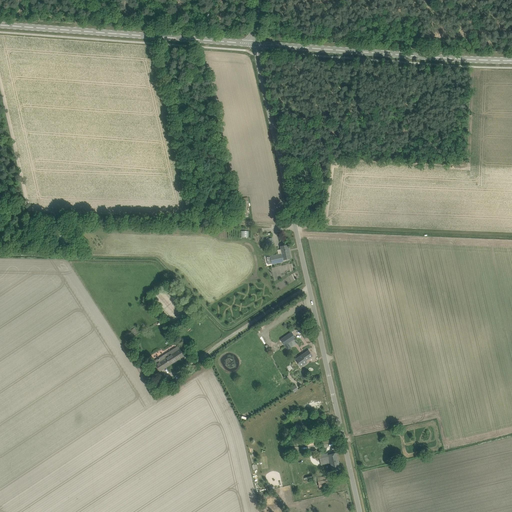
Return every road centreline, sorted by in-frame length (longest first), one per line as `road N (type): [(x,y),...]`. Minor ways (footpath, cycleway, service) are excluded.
road 1 (unclassified): [(359,511),(253,43)]
road 2 (track): [(0,214),(296,227)]
road 3 (secondary): [(253,43),(511,60)]
road 4 (secondary): [(0,25),(253,43)]
road 5 (track): [(511,235),(296,227)]
road 6 (track): [(206,358),(309,287)]
